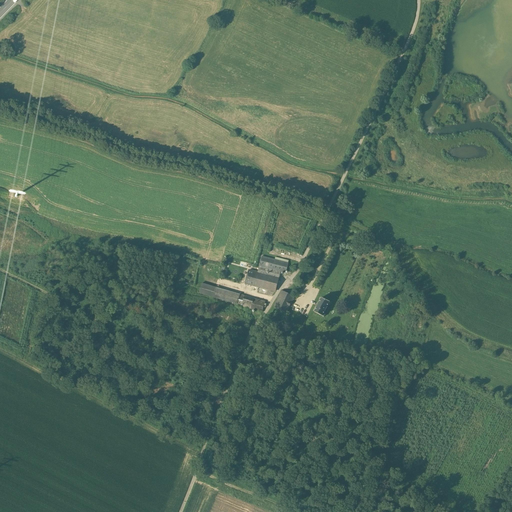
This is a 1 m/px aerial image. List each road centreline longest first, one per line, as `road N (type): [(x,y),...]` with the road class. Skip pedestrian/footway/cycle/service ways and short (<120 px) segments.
road 1 (residential): [(180,511),(244,346),(296,273),(410,38),(420,0)]
road 2 (track): [(221,403),(0,268)]
